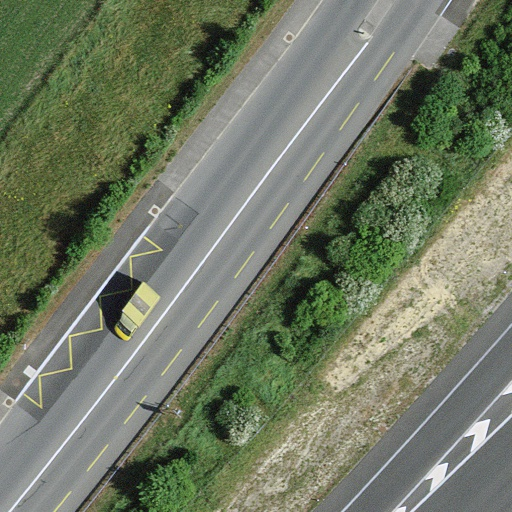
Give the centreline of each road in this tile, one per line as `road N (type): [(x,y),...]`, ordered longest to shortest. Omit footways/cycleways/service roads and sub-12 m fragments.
road 1 (primary): [(370,0),(91,408),(7,511)]
road 2 (motorway): [(511,351),(372,511)]
